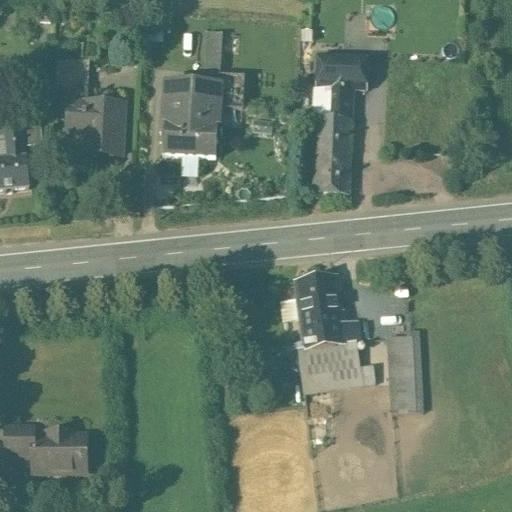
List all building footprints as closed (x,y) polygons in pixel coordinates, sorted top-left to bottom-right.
[(224,37),(187,35),(184,72),(222,75),(224,37)] [(370,65),(322,61),(316,148),(352,150),(356,95),(368,96),(370,65)] [(91,64),(57,62),(55,90),(90,92),(91,64)] [(220,96),(169,93),(166,127),(218,131),(219,113),(242,115),(244,81),(221,80),(220,96)] [(124,107),(86,105),(86,107),(69,106),(67,134),(85,135),(85,154),(123,156),(124,107)] [(218,131),(166,127),(164,161),(216,165),(218,131)] [(25,134),(7,136),(10,162),(28,160),(25,134)] [(352,150),(316,148),(313,199),(318,199),(318,202),(327,204),(327,201),(348,203),(352,150)] [(10,162),(0,163),(0,194),(32,191),(28,160),(10,162)] [(336,282),(297,287),(306,352),(346,347),(336,282)] [(412,340),(388,342),(391,402),(415,400),(412,340)] [(306,352),(299,353),(305,397),(363,389),(357,346),(346,347),(306,352)] [(34,432),(6,432),(7,460),(33,460),(33,440),(35,440),(34,432)] [(74,440),(74,436),(46,436),(46,440),(35,440),(33,440),(33,460),(33,476),(87,476),(87,440),(74,440)]
